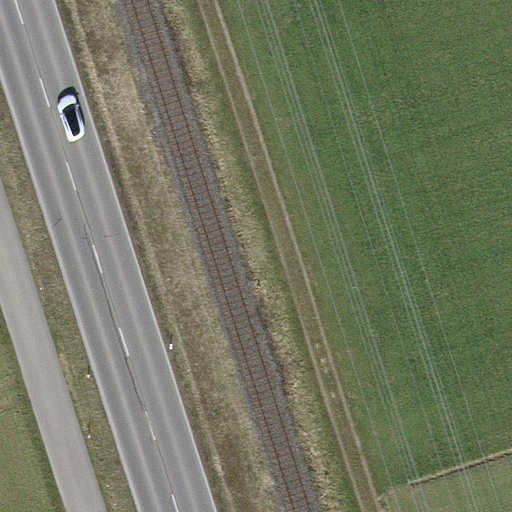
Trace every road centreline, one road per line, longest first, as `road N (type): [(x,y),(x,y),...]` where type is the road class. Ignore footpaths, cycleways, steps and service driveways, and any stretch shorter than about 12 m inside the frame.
road 1 (track): [(212,0),(375,511)]
road 2 (secondary): [(18,0),(180,511)]
road 3 (track): [(87,511),(0,234)]
